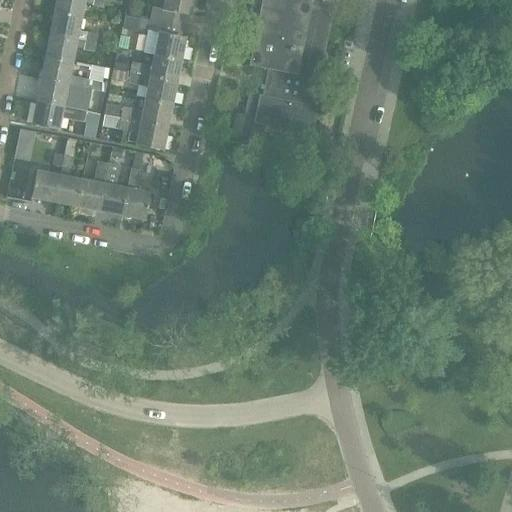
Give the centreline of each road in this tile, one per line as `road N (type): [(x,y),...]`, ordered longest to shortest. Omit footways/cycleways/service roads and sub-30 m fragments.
road 1 (unclassified): [(341,398),(326,312),(329,280),(386,0)]
road 2 (unclassified): [(0,352),(92,397),(158,415),(230,417),(341,398)]
road 3 (residential): [(163,249),(218,0)]
road 4 (residential): [(163,249),(0,217)]
road 5 (residential): [(0,121),(24,0)]
